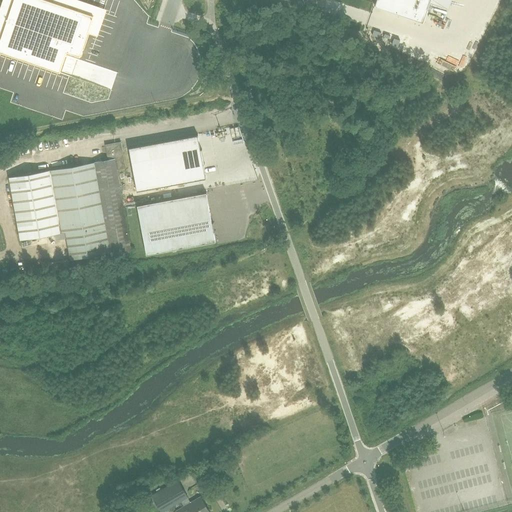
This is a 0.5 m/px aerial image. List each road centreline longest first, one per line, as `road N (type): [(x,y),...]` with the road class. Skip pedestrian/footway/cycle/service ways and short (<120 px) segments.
road 1 (unclassified): [(364,459),(511,371)]
road 2 (unclassified): [(364,459),(315,320)]
